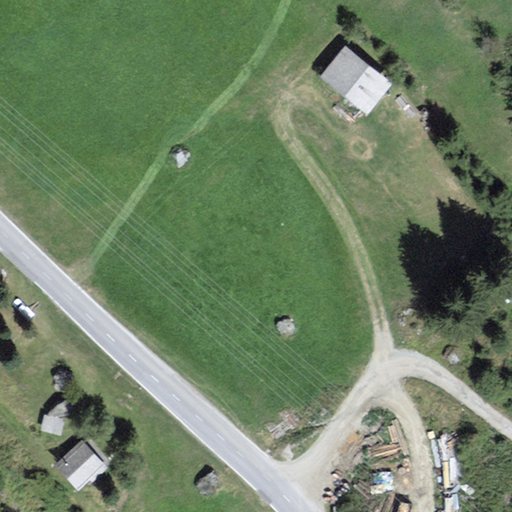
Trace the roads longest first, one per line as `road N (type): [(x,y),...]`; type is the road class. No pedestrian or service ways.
road 1 (secondary): [(0,229),(299,511)]
road 2 (unknown): [(384,374),(375,273),(287,125),(289,104),(315,80)]
road 3 (track): [(286,498),(384,374),(426,364),(511,432)]
